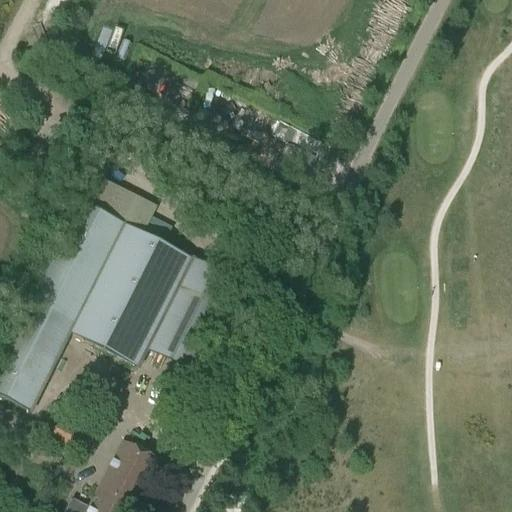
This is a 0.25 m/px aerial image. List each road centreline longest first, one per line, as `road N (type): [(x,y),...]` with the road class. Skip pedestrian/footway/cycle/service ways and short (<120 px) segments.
road 1 (track): [(511,351),(427,363),(364,349),(329,331),(239,275),(88,130),(0,71)]
road 2 (unclassified): [(181,511),(440,0)]
road 3 (track): [(431,470),(433,235),(475,147),(481,77),(511,44)]
road 4 (track): [(225,511),(132,407),(68,366)]
